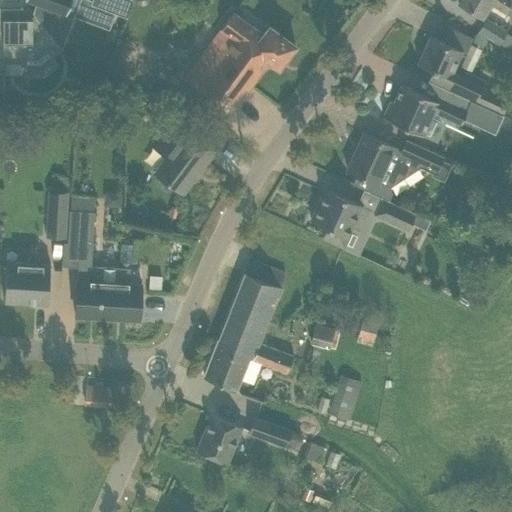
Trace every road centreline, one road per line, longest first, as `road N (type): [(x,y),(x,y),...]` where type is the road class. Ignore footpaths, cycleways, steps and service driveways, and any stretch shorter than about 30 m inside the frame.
road 1 (residential): [(157,367),(216,246),(392,0)]
road 2 (residential): [(157,367),(0,351)]
road 3 (unclassified): [(98,511),(157,367)]
